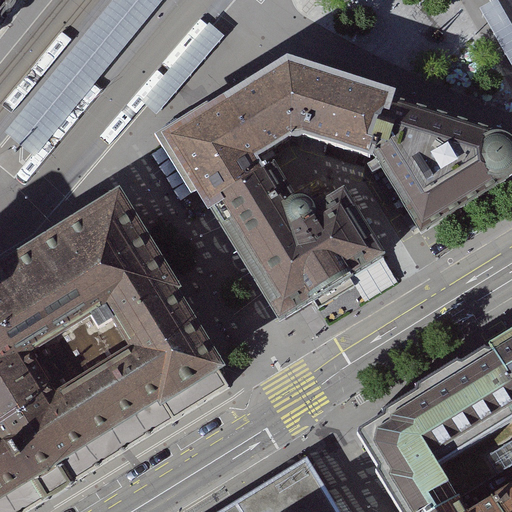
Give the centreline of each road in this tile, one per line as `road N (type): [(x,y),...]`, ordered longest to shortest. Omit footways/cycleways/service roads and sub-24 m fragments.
road 1 (secondary): [(511,269),(117,511)]
road 2 (residential): [(96,123),(199,0)]
road 3 (residential): [(96,123),(30,197),(0,208)]
road 4 (residential): [(79,0),(0,97)]
